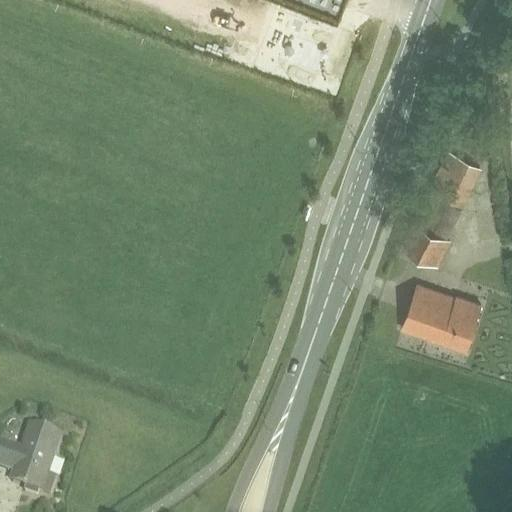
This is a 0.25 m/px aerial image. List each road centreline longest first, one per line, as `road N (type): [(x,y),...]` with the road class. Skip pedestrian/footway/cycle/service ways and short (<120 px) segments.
road 1 (secondary): [(250,511),(431,0)]
road 2 (unknown): [(192,0),(307,42),(335,35),(351,0)]
